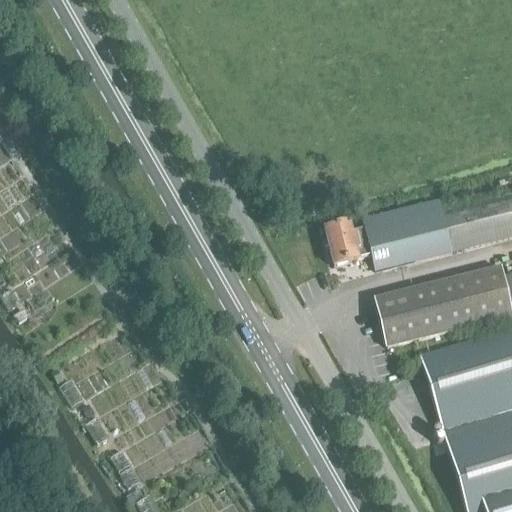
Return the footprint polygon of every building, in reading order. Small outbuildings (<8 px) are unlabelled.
[(511,198),(439,217),(449,257),(511,241),(511,198)] [(388,254),(390,263),(392,271),(449,257),(439,217),(436,204),(362,222),(364,231),(365,235),(370,254),(376,252),(377,256),(388,254)] [(357,261),(370,258),(371,258),(375,275),(392,271),(390,263),(388,254),(377,256),(376,252),(370,254),(365,235),(364,231),(351,235),(349,227),(324,233),(333,270),(358,264),(357,261)] [(499,272),(374,304),(385,351),(511,320),(499,272)] [(28,320),(24,313),(15,319),(20,325),(28,320)] [(511,332),(419,360),(446,450),(511,430),(511,332)] [(61,383),(57,373),(51,377),(55,386),(61,383)] [(94,416),(89,407),(81,412),(87,421),(94,416)] [(511,511),(511,430),(446,450),(464,511),(511,511)] [(129,506),(135,503),(131,496),(125,499),(129,506)]
